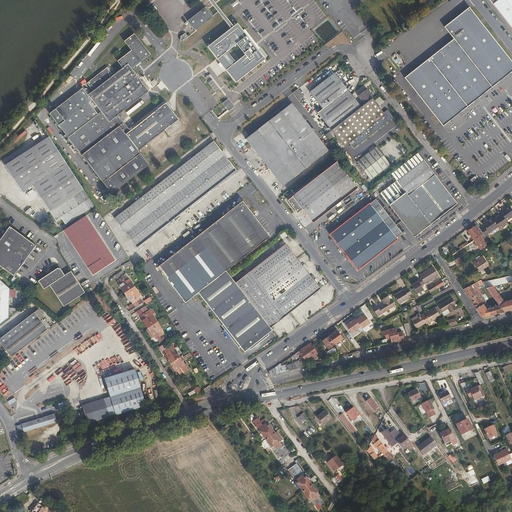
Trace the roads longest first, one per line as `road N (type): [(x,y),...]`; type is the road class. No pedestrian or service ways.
road 1 (residential): [(266,395),(270,405),(290,403),(511,360)]
road 2 (primary): [(511,340),(266,395)]
road 3 (unknown): [(282,205),(267,216),(239,194),(152,262),(151,273),(188,321)]
road 4 (unclassified): [(256,385),(481,326)]
road 5 (primary): [(207,407),(93,445),(0,495)]
road 6 (tertiary): [(256,368),(431,245)]
road 7 (unknown): [(253,167),(136,258),(110,224)]
road 8 (unknown): [(454,0),(399,76),(445,140)]
road 9 (track): [(329,511),(403,382)]
road 10 (unknown): [(426,142),(377,192),(420,252)]
road 11 (unknown): [(229,97),(199,58),(166,49),(175,29),(163,0)]
